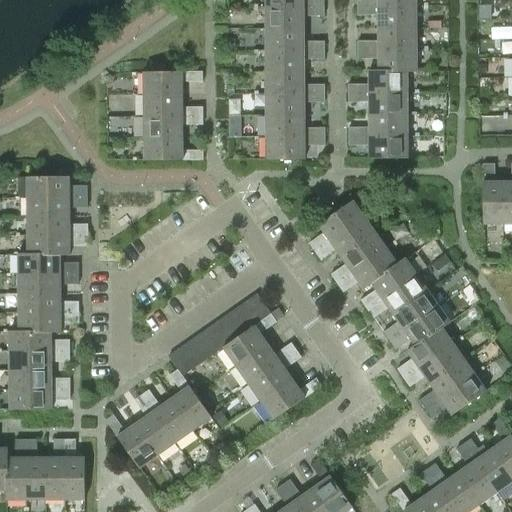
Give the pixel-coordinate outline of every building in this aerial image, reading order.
[(264,0),(265,8),(324,8),(323,0),(264,0)] [(490,6),(479,6),(479,19),(490,19),(490,6)] [(378,29),(416,28),(416,7),(357,7),(357,16),(377,16),(378,29)] [(265,8),(265,30),(304,29),(304,17),(324,17),(324,8),(265,8)] [(357,50),(416,50),(416,28),(378,29),(378,41),(357,42),(357,50)] [(265,30),(265,51),(324,51),(324,42),(304,42),(304,29),(265,30)] [(407,72),(407,73),(416,73),(416,50),(357,50),(357,59),(378,59),(378,71),(378,72),(407,72)] [(265,51),(265,73),(304,73),(304,60),(324,60),(324,51),(265,51)] [(348,94),(407,93),(407,73),(407,72),(378,72),(378,71),(368,71),(368,85),(348,85),(348,94)] [(143,73),(143,96),(182,95),(182,82),(202,82),(202,72),(143,73)] [(265,73),(265,94),(324,94),(324,85),(304,85),(304,73),(265,73)] [(369,115),(407,115),(407,93),(348,94),(348,103),(368,103),(369,115)] [(265,94),(265,116),(304,116),(304,103),(324,103),(324,94),(265,94)] [(144,117),(202,116),(202,108),(182,108),(182,95),(143,96),(144,117)] [(348,137),(407,137),(407,115),(369,115),(369,128),(348,128),(348,137)] [(144,139),(182,138),(182,126),(202,125),(202,116),(144,117),(144,139)] [(265,116),(266,138),(324,137),(324,128),(304,129),(304,116),(265,116)] [(324,146),(324,137),(266,138),(266,160),(304,160),(304,146),(324,146)] [(407,137),(348,137),(348,146),(369,146),(369,159),(407,159),(407,137)] [(182,138),(144,139),(144,161),(203,161),(203,151),(182,151),(182,138)] [(503,183),(503,225),(511,224),(511,164),(511,183),(503,183)] [(483,225),(503,225),(503,183),(494,183),(494,165),(482,165),(483,225)] [(18,198),(27,198),(87,197),(87,186),(69,186),(69,177),(17,178),(18,198)] [(87,197),(27,198),(27,217),(69,216),(69,208),(87,208),(87,197)] [(309,244),(315,252),(364,218),(353,201),(318,225),(323,233),(309,244)] [(69,216),(27,217),(27,236),(87,236),(87,225),(69,225),(69,216)] [(375,233),(364,218),(315,252),(321,261),(336,251),(341,258),(375,233)] [(386,249),(375,233),(341,258),(345,264),(330,275),(337,284),(386,249)] [(87,236),(27,236),(27,254),(27,255),(60,255),(60,256),(69,256),(69,246),(87,246),(87,236)] [(363,290),(371,284),(370,283),(397,265),(397,264),(386,249),(337,284),(343,293),(358,282),(363,290)] [(27,255),(27,254),(18,254),(18,275),(78,274),(78,263),(60,264),(60,256),(60,255),(27,255)] [(404,259),(397,264),(397,265),(370,283),(371,284),(375,290),(360,301),(367,310),(416,275),(404,259)] [(78,274),(18,275),(18,294),(60,294),(60,285),(78,285),(78,274)] [(427,291),(416,275),(367,310),(373,318),(388,308),(393,315),(427,291)] [(438,307),(427,291),(393,315),(398,322),(383,332),(389,341),(438,307)] [(60,294),(18,294),(18,313),(79,313),(78,302),(60,302),(60,294)] [(257,295),(246,302),(260,322),(271,314),(257,295)] [(251,328),(260,322),(246,302),(237,309),(251,328)] [(450,324),(438,307),(389,341),(395,350),(410,340),(414,346),(415,347),(441,328),(442,329),(450,324)] [(237,309),(227,315),(241,335),(251,328),(237,309)] [(79,313),(18,313),(18,331),(18,332),(51,332),(51,333),(61,333),(61,324),(79,324),(79,313)] [(222,348),(235,367),(267,344),(260,334),(276,322),(271,314),(260,322),(251,328),(241,335),(231,342),(222,348)] [(231,342),(241,335),(227,315),(217,322),(231,342)] [(217,322),(208,329),(222,349),(222,348),(231,342),(217,322)] [(452,344),(442,329),(441,328),(415,347),(414,346),(406,351),(412,359),(397,369),(403,378),(452,344)] [(208,329),(198,336),(212,356),(222,349),(208,329)] [(18,332),(18,331),(9,331),(9,352),(69,351),(69,340),(51,341),(51,333),(51,332),(18,332)] [(198,336),(188,343),(202,362),(212,356),(198,336)] [(188,343),(179,349),(192,369),(202,362),(188,343)] [(267,344),(235,367),(248,384),(296,350),(291,343),(274,355),(267,344)] [(463,359),(452,344),(403,378),(409,387),(424,377),(429,383),(463,359)] [(168,357),(177,370),(182,377),(192,369),(179,349),(168,357)] [(248,384),(260,402),(292,380),(284,369),(301,358),(296,350),(248,384)] [(9,371),(51,371),(51,362),(69,362),(69,351),(9,352),(9,371)] [(503,357),(495,362),(502,372),(510,366),(503,357)] [(425,410),(474,375),(463,359),(429,383),(434,390),(419,401),(425,410)] [(211,418),(182,377),(177,370),(170,376),(181,392),(171,400),(193,431),(211,418)] [(9,390),(70,390),(69,379),(51,379),(51,371),(9,371),(9,390)] [(486,392),(474,375),(425,410),(431,419),(446,408),(452,416),(486,392)] [(299,390),(292,380),(260,402),(273,421),(321,387),(316,379),(299,390)] [(70,390),(9,390),(10,410),(52,410),(52,401),(70,400),(70,390)] [(175,444),(193,431),(171,400),(160,407),(148,390),(141,395),(175,444)] [(146,417),(135,424),(158,456),(175,444),(141,395),(134,400),(146,417)] [(219,413),(214,417),(220,426),(226,422),(219,413)] [(139,469),(158,456),(135,424),(125,432),(113,415),(105,421),(139,469)] [(492,449),(511,476),(511,437),(499,419),(491,425),(503,441),(492,449)] [(470,439),(463,444),(497,493),(511,481),(511,476),(492,449),(487,452),(483,446),(477,449),(470,439)] [(6,500),(26,500),(26,440),(15,440),(15,458),(8,458),(7,458),(7,491),(6,491),(6,500)] [(26,500),(45,500),(45,458),(37,458),(37,440),(26,440),(26,500)] [(45,500),(65,500),(64,440),(53,440),(54,458),(45,458),(45,500)] [(75,440),(64,440),(65,500),(85,500),(84,458),(75,458),(75,440)] [(457,473),(479,505),(497,493),(463,444),(456,449),(467,466),(457,473)] [(312,489),(327,511),(346,511),(352,508),(319,460),(311,465),(322,482),(312,489)] [(428,469),(457,511),(469,511),(479,505),(457,473),(446,481),(435,464),(428,469)] [(422,498),(431,511),(457,511),(428,469),(420,474),(432,491),(422,498)] [(327,511),(312,489),(301,497),(289,480),(282,485),(301,511),(327,511)] [(301,511),(282,485),(275,490),(287,507),(279,511),(301,511)] [(431,511),(422,498),(411,505),(399,489),(392,495),(403,511),(431,511)]
